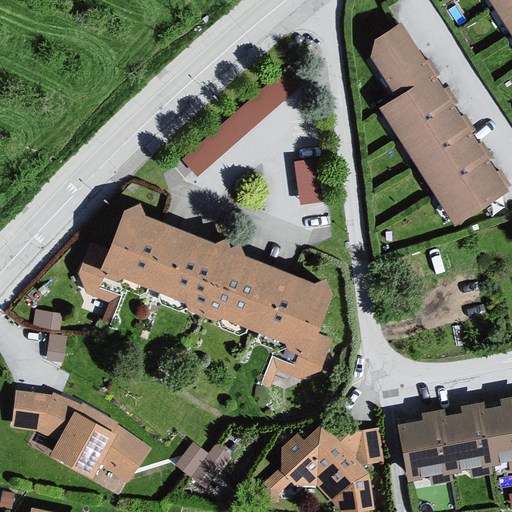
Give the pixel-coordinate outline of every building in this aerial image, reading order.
[(511,0),(493,0),(511,29),(511,0)] [(378,38),(372,57),(400,98),(382,107),(458,226),(511,190),(404,24),(378,38)] [(185,160),(198,175),(300,87),(280,77),(185,160)] [(323,159),(295,162),(301,205),(328,201),(323,159)] [(119,202),(101,245),(89,240),(77,269),(85,290),(110,300),(101,320),(109,323),(121,295),(94,284),(100,270),(115,276),(120,273),(182,298),(186,304),(213,316),(220,313),(282,338),(286,346),(298,351),(293,364),(273,355),(262,382),(270,386),(277,367),(300,377),(319,367),(331,338),(311,330),(328,287),(322,271),(310,275),(241,248),(236,236),(228,240),(224,231),(211,236),(142,208),(137,195),(119,202)] [(32,324),(59,328),(61,312),(34,308),(32,324)] [(66,335),(49,332),(45,359),(62,361),(66,335)] [(98,460),(126,479),(150,445),(117,421),(118,420),(81,399),(80,401),(51,389),(50,392),(14,388),(10,426),(36,429),(54,437),(48,449),(90,473),(98,460)] [(511,397),(396,419),(407,474),(511,455),(511,397)] [(301,435),(296,429),(280,445),(279,467),(262,483),(262,500),(278,500),(277,493),(291,480),(315,481),(331,496),(331,505),(371,503),(367,468),(360,461),(382,459),(378,425),(360,426),(321,419),(301,435)] [(192,439),(174,462),(189,474),(207,451),(192,439)] [(230,453),(215,441),(207,451),(189,474),(205,486),(230,453)]
